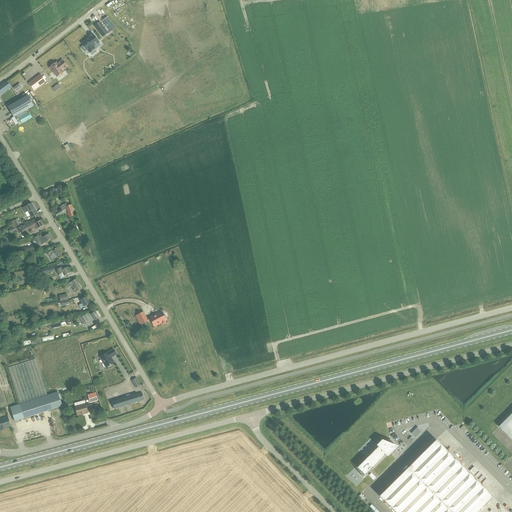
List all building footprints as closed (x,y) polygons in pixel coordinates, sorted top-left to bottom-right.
[(107,17),(102,21),(110,32),(115,28),(107,17)] [(95,26),(103,37),(109,33),(100,22),(95,26)] [(84,46),(82,47),(82,48),(84,51),(85,51),(87,49),(90,53),(96,49),(94,47),(99,43),(100,43),(93,33),(89,36),(90,37),(86,40),(82,43),(84,46)] [(50,67),(57,77),(64,72),(63,72),(65,70),(64,69),(68,67),(63,60),(58,64),(57,64),(55,65),(55,64),(54,64),(52,66),(50,67)] [(29,83),(29,84),(34,91),(35,91),(46,82),(44,78),(41,74),(41,75),(37,77),(30,82),(29,83)] [(0,95),(11,87),(7,81),(0,86),(0,95)] [(34,106),(28,96),(8,107),(17,122),(20,121),(17,116),(34,106)] [(71,204),(68,206),(66,203),(60,207),(61,209),(55,212),(57,217),(64,213),(62,211),(67,208),(69,213),(68,213),(69,217),(75,215),(73,211),(74,211),(71,204)] [(38,215),(31,204),(24,208),(23,208),(25,213),(28,211),(32,218),(38,215)] [(17,219),(11,221),(13,227),(19,225),(17,219)] [(30,230),(35,227),(35,228),(37,230),(38,229),(45,226),(42,221),(41,220),(37,223),(35,219),(23,226),(22,225),(17,228),(18,229),(20,233),(23,232),(24,233),(25,233),(26,233),(27,232),(30,230)] [(52,239),(49,234),(43,238),(41,235),(38,236),(34,238),(38,245),(41,242),(43,245),(52,239)] [(52,252),(48,254),(52,260),(53,259),(54,261),(58,258),(57,257),(61,255),(58,248),(52,252)] [(62,263),(56,267),(57,270),(56,270),(59,275),(60,275),(61,277),(63,277),(65,276),(72,272),(68,267),(65,268),(62,263)] [(55,270),(54,265),(43,269),(45,274),(55,270)] [(72,289),(73,288),(74,289),(73,290),(75,293),(82,289),(76,280),(75,280),(75,279),(73,280),(74,281),(70,283),(72,289)] [(90,304),(87,297),(83,299),(82,298),(80,299),(82,304),(79,306),(81,309),(84,307),(85,307),(90,304)] [(166,319),(162,311),(155,315),(156,315),(154,316),(154,315),(150,317),(150,318),(148,319),(144,312),(136,316),(141,325),(149,321),(148,321),(151,319),(155,326),(159,324),(158,324),(161,322),(162,324),(166,322),(165,320),(166,319)] [(89,313),(79,319),(83,324),(85,322),(87,325),(95,320),(95,321),(99,318),(95,312),(92,314),(91,313),(89,314),(89,313)] [(76,324),(74,318),(67,320),(68,326),(76,324)] [(22,342),(23,347),(32,345),(43,342),(54,340),(53,335),(42,337),(31,340),(31,341),(22,342)] [(111,364),(114,363),(111,357),(116,354),(113,349),(100,357),(103,362),(106,367),(109,366),(110,366),(111,366),(111,365),(111,364)] [(35,359),(8,367),(20,404),(10,407),(15,422),(62,406),(58,392),(47,395),(35,359)] [(141,385),(137,378),(132,381),(136,388),(141,385)] [(143,392),(121,399),(112,402),(114,409),(123,406),(145,399),(143,392)] [(98,400),(96,393),(88,395),(90,403),(98,400)] [(79,402),(74,403),(78,415),(84,414),(88,413),(86,404),(80,405),(79,402)] [(511,413),(499,427),(511,440),(511,413)] [(5,429),(5,428),(11,426),(8,417),(0,419),(0,429),(0,431),(5,429)] [(378,445),(379,446),(357,468),(365,475),(387,454),(388,455),(397,446),(382,441),(378,445)] [(379,496),(394,511),(477,511),(486,504),(429,447),(379,496)] [(489,488),(495,494),(499,489),(493,484),(489,488)]
